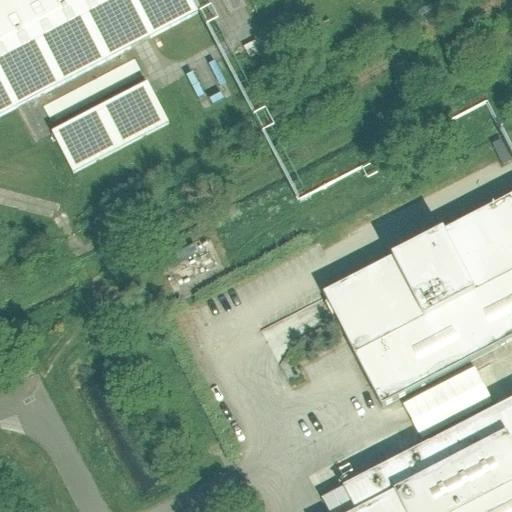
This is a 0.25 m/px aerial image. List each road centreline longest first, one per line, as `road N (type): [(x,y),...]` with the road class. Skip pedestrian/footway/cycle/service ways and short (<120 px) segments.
road 1 (track): [(511,79),(128,279),(101,324),(43,373),(16,418)]
road 2 (unclassified): [(93,511),(54,437),(42,426),(0,418)]
